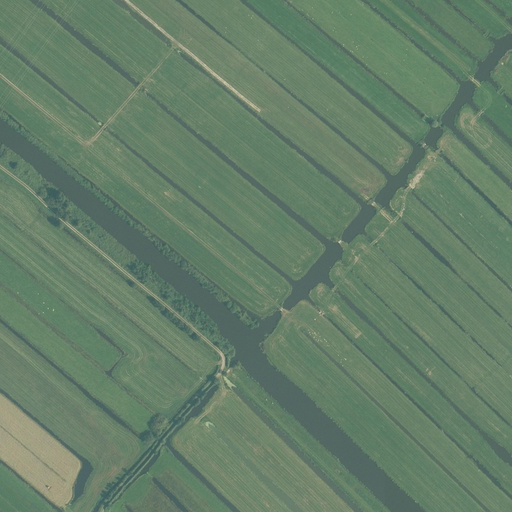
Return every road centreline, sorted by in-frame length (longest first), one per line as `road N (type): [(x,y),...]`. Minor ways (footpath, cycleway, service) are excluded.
road 1 (track): [(359,257),(318,314),(294,319),(0,76)]
road 2 (track): [(391,220),(126,0)]
road 3 (track): [(177,43),(102,129),(79,142)]
